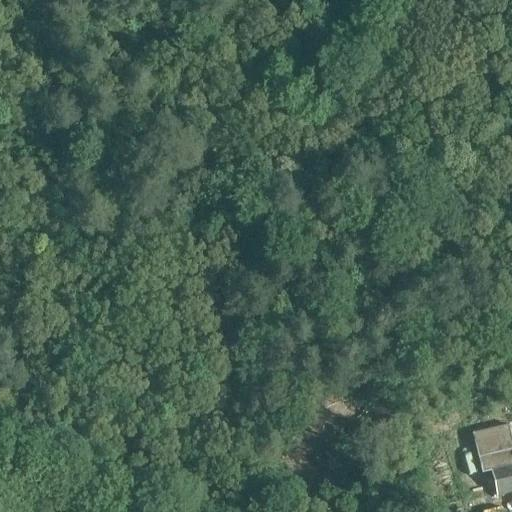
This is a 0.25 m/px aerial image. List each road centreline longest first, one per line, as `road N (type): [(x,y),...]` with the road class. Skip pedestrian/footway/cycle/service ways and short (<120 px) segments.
road 1 (track): [(162,0),(244,511)]
road 2 (track): [(195,210),(511,119)]
